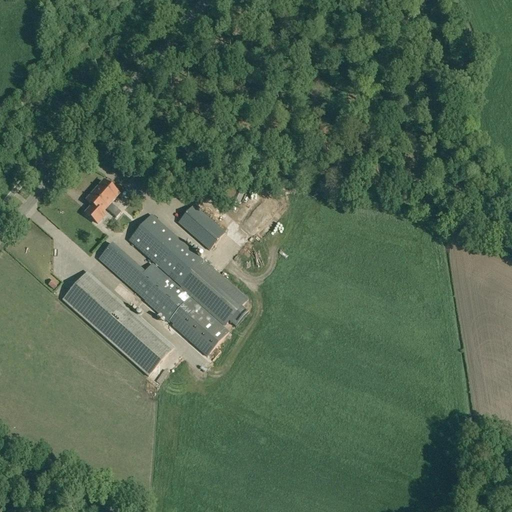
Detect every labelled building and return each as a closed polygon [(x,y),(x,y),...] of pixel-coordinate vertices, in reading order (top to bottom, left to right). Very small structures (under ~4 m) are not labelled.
[(102,213),(118,195),(104,182),(87,201),(93,206),(86,214),(98,224),(105,216),(102,213)] [(196,207),(180,224),(210,251),(225,234),(196,207)] [(152,216),(130,242),(179,285),(225,326),(229,322),(236,328),(248,313),(241,308),(248,300),(235,288),(223,278),(220,275),(202,260),(152,216)] [(112,245),(99,260),(107,267),(170,323),(208,357),(229,333),(191,299),(153,266),(145,274),(120,252),(112,245)] [(174,349),(88,273),(63,301),(148,377),(174,349)]
